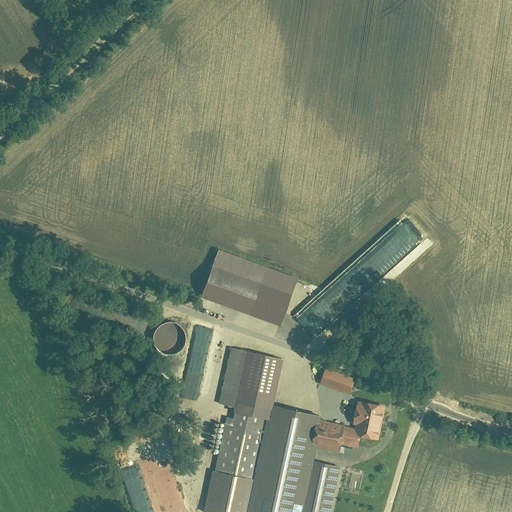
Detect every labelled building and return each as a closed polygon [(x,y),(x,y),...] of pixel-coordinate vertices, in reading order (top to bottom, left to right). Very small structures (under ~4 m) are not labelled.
[(219,249),(213,265),(289,293),(295,277),(219,249)] [(213,265),(201,297),(277,325),(289,293),(213,265)] [(203,396),(216,333),(196,329),(184,392),(203,396)] [(202,510),(209,511),(243,511),(268,405),(278,359),(231,348),(219,403),(234,406),(231,417),(224,415),(202,510)] [(355,378),(326,369),(321,384),(350,394),(355,378)] [(357,446),(359,436),(376,439),(384,405),(357,399),(351,423),(355,424),(354,428),(344,426),(340,442),(357,446)] [(300,511),(312,461),(316,446),(338,451),(340,442),(344,426),(318,420),(318,416),(268,405),(243,511),(300,511)] [(328,511),(339,467),(312,461),(300,511),(328,511)] [(187,511),(176,471),(148,479),(155,507),(158,506),(159,511),(187,511)]
